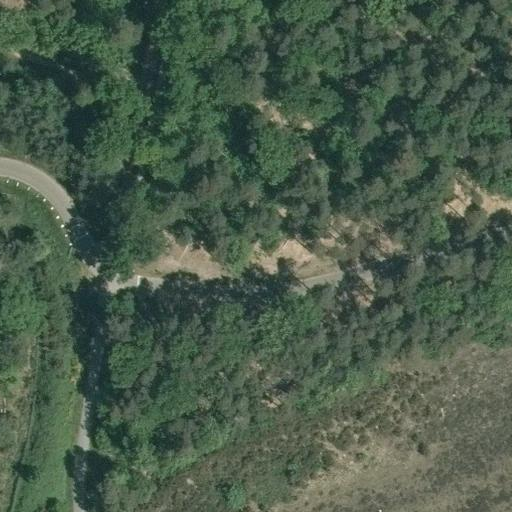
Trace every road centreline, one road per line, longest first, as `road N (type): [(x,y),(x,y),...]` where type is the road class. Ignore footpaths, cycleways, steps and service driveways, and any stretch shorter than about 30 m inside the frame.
road 1 (unclassified): [(0,169),(52,191),(106,277),(147,285),(271,293),(511,233)]
road 2 (track): [(143,91),(118,223)]
